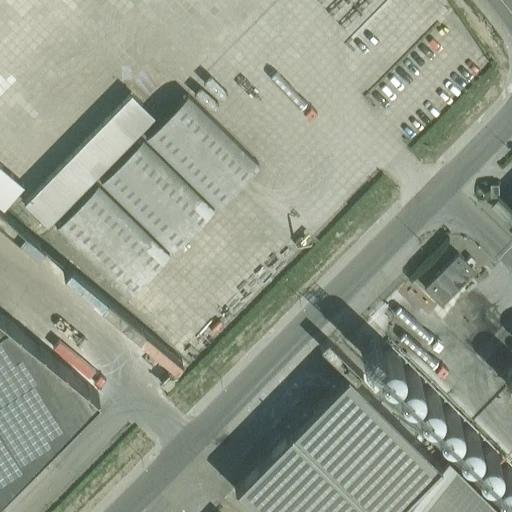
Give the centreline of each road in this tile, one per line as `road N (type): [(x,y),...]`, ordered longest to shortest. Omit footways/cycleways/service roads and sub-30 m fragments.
road 1 (unclassified): [(126,511),(511,116)]
road 2 (unknown): [(363,134),(175,278)]
road 3 (unknown): [(143,375),(10,511)]
road 4 (unknown): [(363,134),(243,0)]
road 5 (unknown): [(143,375),(0,266)]
